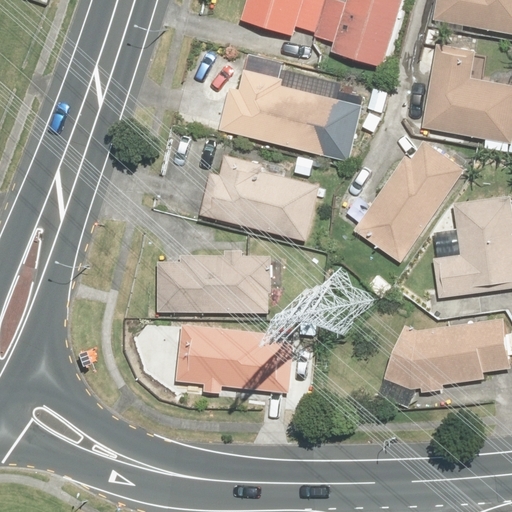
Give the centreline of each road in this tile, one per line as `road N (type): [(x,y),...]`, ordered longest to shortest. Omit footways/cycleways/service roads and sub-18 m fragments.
road 1 (tertiary): [(141,468),(415,478)]
road 2 (secondary): [(61,179),(69,234),(19,381)]
road 3 (secondary): [(61,179),(122,0)]
road 4 (tertiary): [(19,381),(116,437),(141,468)]
road 5 (tertiary): [(141,468),(107,463),(3,413)]
road 6 (secondary): [(0,302),(25,231),(61,179)]
